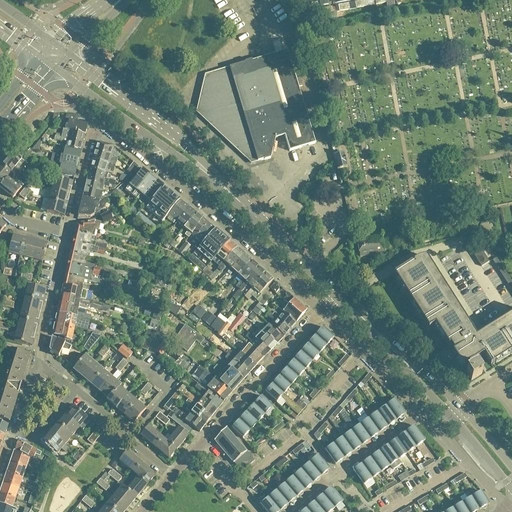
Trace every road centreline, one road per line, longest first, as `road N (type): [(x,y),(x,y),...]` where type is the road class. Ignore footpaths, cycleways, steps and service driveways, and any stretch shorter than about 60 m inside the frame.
road 1 (secondary): [(239,201),(177,136),(69,53)]
road 2 (residential): [(158,167),(322,310)]
road 3 (residential): [(322,310),(200,443)]
road 4 (residential): [(421,411),(290,511)]
road 5 (secondary): [(338,294),(239,201)]
road 6 (residential): [(39,363),(67,232)]
road 7 (residential): [(295,439),(234,487),(200,443)]
road 8 (residential): [(173,476),(75,391)]
road 9 (secondary): [(56,67),(156,140)]
